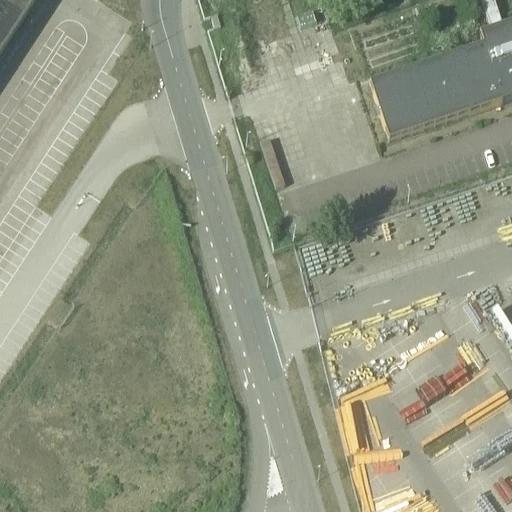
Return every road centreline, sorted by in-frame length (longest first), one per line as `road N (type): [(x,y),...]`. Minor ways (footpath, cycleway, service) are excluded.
road 1 (unclassified): [(305,511),(157,0)]
road 2 (unknown): [(453,511),(332,283),(352,257),(511,201)]
